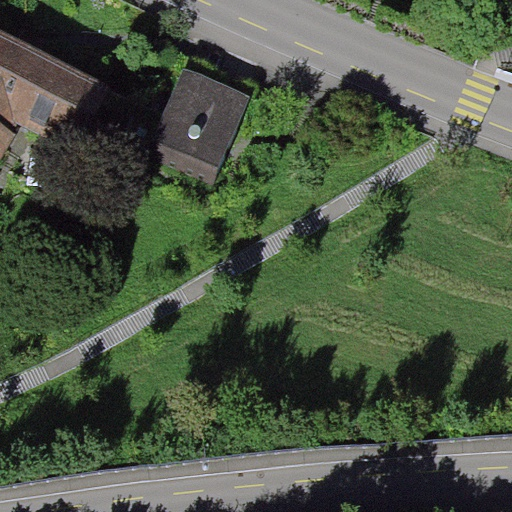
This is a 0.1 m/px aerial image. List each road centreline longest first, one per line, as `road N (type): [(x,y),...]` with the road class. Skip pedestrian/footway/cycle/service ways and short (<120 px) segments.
road 1 (residential): [(167,511),(511,484)]
road 2 (residential): [(511,113),(241,0)]
